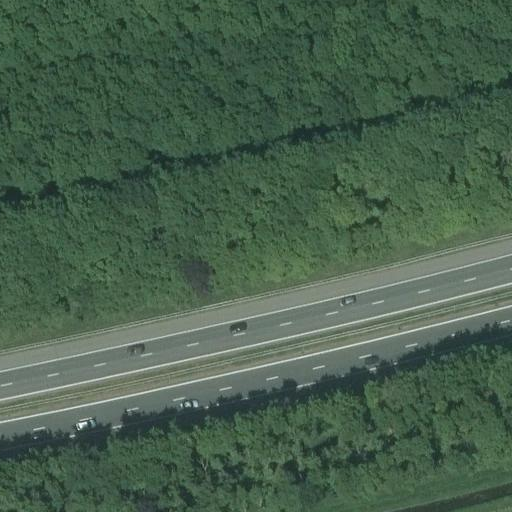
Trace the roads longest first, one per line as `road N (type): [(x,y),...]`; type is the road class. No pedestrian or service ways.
road 1 (motorway): [(511,269),(0,386)]
road 2 (motorway): [(0,437),(511,320)]
